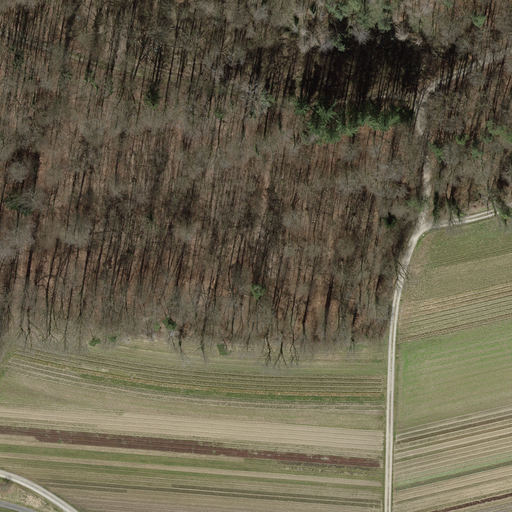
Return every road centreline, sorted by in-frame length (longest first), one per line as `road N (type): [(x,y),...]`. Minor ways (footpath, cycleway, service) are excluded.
road 1 (track): [(388,511),(396,302),(427,175),(422,95),(511,49)]
road 2 (track): [(422,95),(304,102),(238,93),(0,32)]
